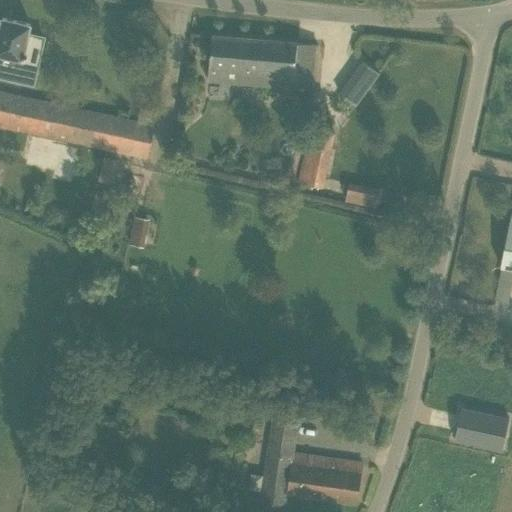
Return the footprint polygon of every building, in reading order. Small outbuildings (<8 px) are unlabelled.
[(39,60),(44,37),(28,33),(31,24),(3,18),(0,30),(0,71),(5,72),(9,53),(8,53),(11,44),(24,47),(22,56),(39,60)] [(296,43),(213,35),(211,67),(237,70),(236,82),(313,88),(317,45),(296,43)] [(339,94),(355,105),(378,73),(362,62),(339,94)] [(0,124),(148,156),(155,125),(0,91),(0,124)] [(333,127),(313,123),(309,146),(304,144),(296,182),(321,187),(333,127)] [(73,176),(80,144),(31,133),(24,165),(73,176)] [(113,183),(118,160),(104,156),(98,180),(113,183)] [(346,182),(345,200),(377,203),(378,185),(346,182)] [(127,212),(133,187),(126,185),(120,210),(127,212)] [(501,265),(511,267),(511,211),(511,212),(501,265)] [(146,237),(131,234),(129,243),(144,246),(146,237)] [(107,385),(108,383),(107,381),(107,380),(106,379),(104,378),(102,377),(101,378),(99,378),(98,379),(97,381),(97,383),(97,384),(98,386),(99,387),(100,388),(102,388),(104,388),(105,387),(106,386),(107,385)] [(509,417),(462,406),(455,439),(502,450),(509,417)] [(287,492),(357,502),(363,463),(293,453),(298,422),(273,418),(261,500),(285,504),(287,492)]
